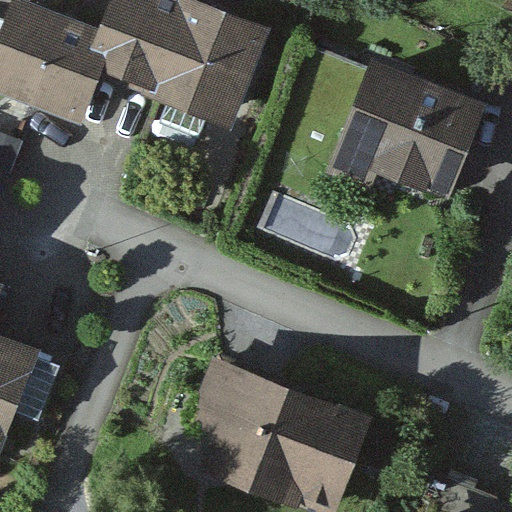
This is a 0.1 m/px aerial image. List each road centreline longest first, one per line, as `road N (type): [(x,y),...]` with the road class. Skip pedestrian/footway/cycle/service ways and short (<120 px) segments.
road 1 (residential): [(511,408),(156,257)]
road 2 (residential): [(56,511),(156,257)]
